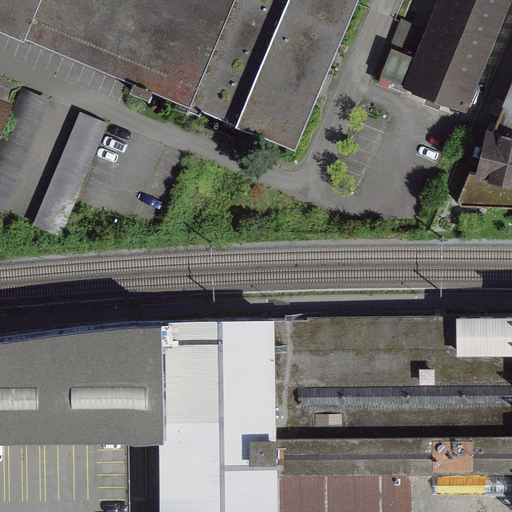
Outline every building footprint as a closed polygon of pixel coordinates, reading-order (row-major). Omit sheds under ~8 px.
[(371,0),(0,0),(0,26),(305,155),(371,0)] [(511,23),(511,0),(447,0),(437,29),(405,16),(382,76),(479,113),(511,23)] [(66,107),(26,91),(0,153),(0,210),(60,237),(108,124),(66,107)] [(0,151),(20,103),(0,95),(0,151)] [(511,209),(511,132),(504,129),(473,207),(511,209)] [(294,511),(511,511),(511,305),(292,323),(294,511)] [(294,511),(292,323),(157,326),(158,433),(159,511),(294,511)] [(0,436),(158,433),(157,326),(0,338),(0,436)]
